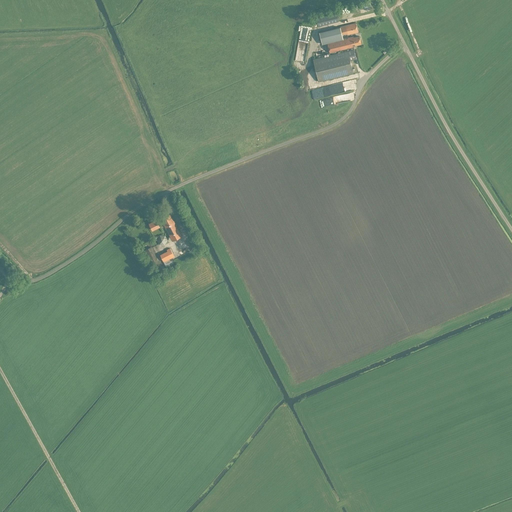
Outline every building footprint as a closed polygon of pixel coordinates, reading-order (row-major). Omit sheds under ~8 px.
[(317,26),(338,21),(336,13),(316,18),(317,26)] [(355,58),(354,51),(352,45),(361,43),(359,35),(353,37),(353,36),(348,37),(347,34),(358,31),(356,22),(340,26),(340,27),(319,32),(322,43),(327,42),(329,52),(341,49),(341,51),(312,58),(318,81),(353,72),(350,59),(355,58)] [(323,95),(324,102),(351,96),(350,89),(356,88),(354,79),(315,88),(317,96),(323,95)] [(156,219),(149,222),(152,229),(159,225),(163,223),(172,241),(181,236),(170,213),(160,218),(161,219),(157,221),(156,219)] [(156,239),(159,244),(164,244),(167,240),(165,235),(159,234),(156,239)] [(162,268),(151,246),(145,249),(156,271),(162,268)] [(166,249),(167,250),(160,254),(164,264),(172,260),(171,257),(174,256),(170,247),(166,249)]
